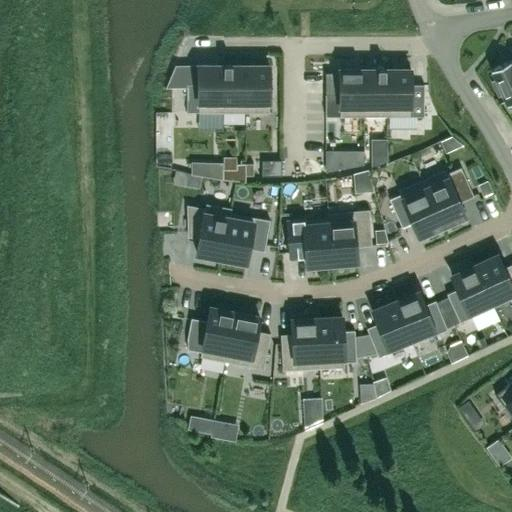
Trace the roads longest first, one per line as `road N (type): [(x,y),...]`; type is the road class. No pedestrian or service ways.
road 1 (residential): [(511,218),(380,275),(324,288),(172,272)]
road 2 (residential): [(511,170),(435,41)]
